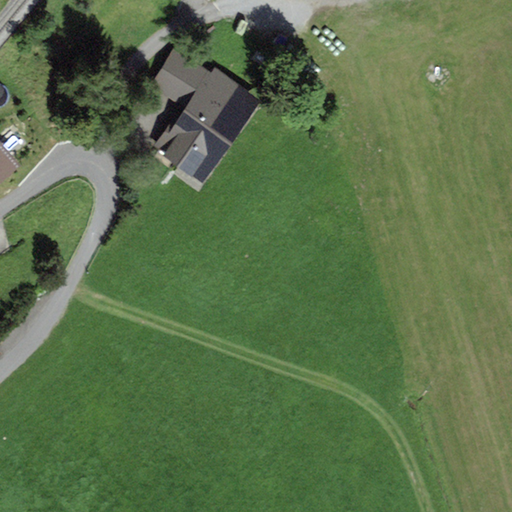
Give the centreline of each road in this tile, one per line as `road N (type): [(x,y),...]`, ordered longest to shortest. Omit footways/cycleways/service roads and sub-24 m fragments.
road 1 (residential): [(0,376),(36,343),(109,215),(109,189),(93,165),(65,170),(0,213)]
road 2 (track): [(271,0),(193,24),(147,51),(97,125),(93,165)]
